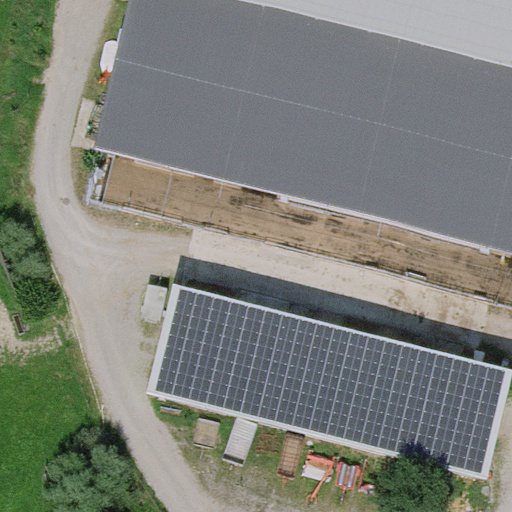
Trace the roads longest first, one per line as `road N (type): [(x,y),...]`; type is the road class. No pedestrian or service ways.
road 1 (track): [(150,252),(511,340)]
road 2 (track): [(188,511),(142,395),(150,252),(168,181)]
